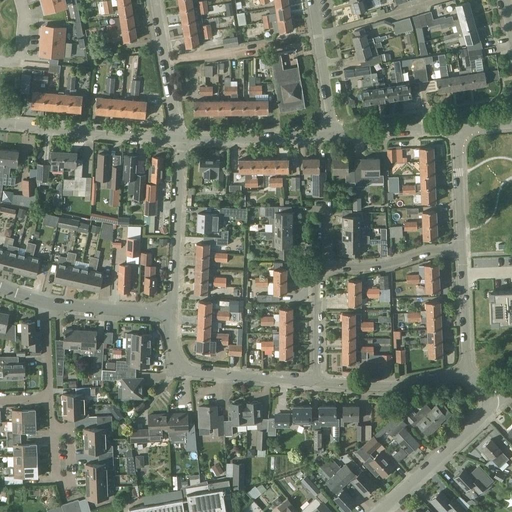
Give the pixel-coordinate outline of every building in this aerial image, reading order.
[(191,0),(178,0),(180,10),(193,8),(191,0)] [(350,0),(354,12),(366,9),(373,7),(370,0),(350,0)] [(459,18),(471,14),(468,2),(455,5),(459,18)] [(118,5),(120,17),(132,15),(130,3),(118,5)] [(270,13),(262,14),(263,22),(271,20),(278,19),(290,17),(288,5),(276,7),(276,11),(270,12),(270,13)] [(193,8),(180,10),(182,22),(194,20),(194,14),(193,8)] [(418,15),(421,26),(427,25),(428,27),(433,25),(429,12),(424,13),(418,15)] [(446,21),(440,23),(442,28),(456,24),(458,32),(462,31),(475,27),(471,14),(459,18),(453,19),(446,21)] [(120,17),(115,18),(116,24),(117,30),(122,29),(134,27),(132,15),(120,17)] [(415,28),(421,26),(418,15),(412,17),(415,28)] [(252,16),(240,17),(240,25),(252,25),(252,16)] [(167,17),(169,33),(176,33),(174,17),(167,17)] [(271,20),(263,22),(264,28),(272,26),(273,33),(280,32),(292,30),(290,17),(278,19),(271,20)] [(403,19),(407,31),(412,29),(409,17),(403,19)] [(400,33),(407,31),(403,19),(397,21),(400,33)] [(194,20),(182,22),(184,35),(196,33),(203,31),(211,30),(210,24),(202,25),(195,26),(194,20)] [(373,28),(377,27),(385,25),(387,25),(389,32),(393,31),(392,27),(393,28),(392,24),(384,20),(376,22),(371,24),(373,28)] [(392,23),(392,24),(393,28),(394,31),(395,34),(400,33),(397,21),(392,23)] [(45,26),(44,41),(64,42),(65,28),(45,26)] [(134,27),(122,29),(124,41),(136,39),(134,27)] [(478,40),(475,27),(462,31),(458,32),(443,36),(445,40),(457,37),(457,38),(464,36),(466,44),(478,40)] [(117,30),(108,31),(109,38),(118,37),(117,30)] [(196,33),(184,35),(186,47),(198,45),(197,39),(203,38),(204,38),(203,31),(196,33)] [(106,32),(97,32),(97,45),(106,45),(106,32)] [(355,48),(380,41),(380,40),(390,37),(389,34),(367,40),(364,33),(351,37),(355,48)] [(97,45),(96,36),(86,37),(87,46),(97,45)] [(238,45),(237,36),(222,39),(224,47),(238,45)] [(64,42),(44,41),(43,56),(63,57),(64,42)] [(378,55),(375,47),(381,45),(380,41),(368,44),(355,48),(359,60),(361,66),(373,64),(373,61),(381,60),(380,54),(378,55)] [(469,50),(470,59),(482,58),(481,48),(469,50)] [(283,69),(280,52),(270,54),(279,112),(305,108),(298,67),(283,69)] [(122,54),(121,84),(130,84),(131,55),(122,54)] [(419,69),(421,82),(427,81),(424,57),(418,58),(419,69)] [(440,78),(436,79),(438,92),(450,90),(448,77),(447,71),(446,64),(446,65),(445,57),(441,58),(439,58),(440,65),(438,66),(440,78)] [(415,83),(421,82),(419,69),(418,58),(411,59),(413,70),(415,83)] [(466,70),(459,71),(459,75),(461,88),(473,87),(471,73),(469,61),(469,58),(465,59),(466,68),(466,70)] [(474,60),(469,61),(471,73),(473,87),(485,85),(483,72),(476,73),(475,67),(474,60)] [(49,72),(60,73),(61,65),(49,64),(49,72)] [(189,64),(190,75),(196,74),(195,68),(200,68),(200,64),(189,64)] [(375,102),(371,76),(370,70),(370,66),(355,68),(356,76),(365,75),(366,77),(367,77),(367,83),(366,83),(367,86),(360,87),(361,90),(363,103),(375,102)] [(35,69),(34,82),(48,84),(49,76),(44,76),(45,70),(35,69)] [(385,86),(387,100),(399,98),(397,85),(396,78),(394,69),(390,69),(391,79),(390,79),(391,85),(385,86)] [(31,74),(21,74),(21,82),(30,83),(31,74)] [(387,100),(385,86),(384,82),(379,83),(378,81),(376,81),(375,75),(371,76),(375,102),(387,100)] [(448,77),(450,90),(461,88),(459,75),(448,77)] [(132,80),(132,88),(140,88),(140,80),(132,80)] [(411,96),(409,83),(397,85),(399,98),(411,96)] [(248,100),(243,100),(243,113),(255,112),(255,100),(255,93),(256,93),(255,85),(250,85),(249,85),(248,100)] [(57,94),(56,109),(68,110),(69,95),(70,89),(66,89),(64,88),(64,94),(57,94)] [(81,111),(82,96),(75,95),(75,89),(74,89),(70,89),(69,95),(68,110),(81,111)] [(43,108),(45,92),(32,91),(31,107),(43,108)] [(56,109),(57,94),(45,92),(43,108),(56,109)] [(231,113),(243,113),(243,100),(238,100),(238,95),(231,95),(230,95),(230,101),(231,113)] [(108,113),(109,98),(97,97),(95,112),(108,113)] [(120,114),(121,99),(109,98),(108,113),(120,114)] [(132,115),(134,100),(121,99),(120,114),(132,115)] [(134,100),(132,115),(145,117),(146,102),(134,100)] [(256,100),(255,100),(255,112),(268,112),(268,100),(256,100)] [(206,113),(206,101),(199,101),(193,101),(193,113),(206,113)] [(206,113),(218,113),(218,101),(206,101),(206,113)] [(218,113),(231,113),(230,101),(218,101),(218,113)] [(419,162),(432,161),(432,147),(418,147),(419,162)] [(9,177),(10,168),(17,168),(18,150),(5,149),(2,182),(2,184),(12,185),(13,177),(9,177)] [(63,170),(63,165),(64,151),(52,151),(51,169),(63,170)] [(63,178),(63,195),(89,196),(89,186),(86,185),(86,177),(82,176),(82,160),(76,159),(77,152),(64,151),(63,165),(71,166),(71,168),(75,168),(74,179),(63,178)] [(98,168),(97,168),(96,179),(107,180),(106,187),(111,188),(110,206),(118,206),(120,166),(112,165),(112,166),(108,166),(109,154),(99,154),(98,168)] [(136,179),(136,173),(135,173),(136,156),(127,155),(126,163),(124,163),(123,178),(136,179)] [(149,163),(148,181),(161,181),(162,157),(152,157),(152,164),(149,163)] [(354,186),(354,169),(347,169),(347,158),(332,158),(332,173),(345,172),(345,186),(354,186)] [(361,158),(361,168),(362,175),(366,175),(378,175),(378,158),(361,158)] [(200,159),(200,169),(204,170),(204,176),(214,177),(213,189),(222,189),(222,179),(227,179),(227,170),(218,170),(218,160),(200,159)] [(251,172),(263,171),(263,159),(251,160),(251,172)] [(263,171),(276,171),(276,159),(263,159),(263,171)] [(276,159),(276,171),(288,171),(288,159),(276,159)] [(318,159),(302,159),(303,172),(311,172),(312,180),(309,180),(310,189),(312,189),(312,196),(321,195),(324,195),(324,196),(324,195),(324,189),(324,179),(318,179),(318,172),(318,159)] [(238,172),(244,172),(245,178),(251,178),(251,172),(251,160),(238,160),(238,172)] [(420,176),(433,175),(432,161),(419,162),(420,176)] [(37,163),(37,189),(40,189),(40,182),(49,182),(50,163),(37,163)] [(354,169),(354,186),(367,186),(366,175),(362,175),(361,168),(354,169)] [(139,174),(137,198),(144,199),(145,175),(139,174)] [(416,189),(420,189),(434,188),(433,175),(420,176),(420,183),(416,183),(416,189)] [(292,191),(300,190),(300,177),(292,177),(292,191)] [(22,180),(24,205),(37,207),(36,180),(22,180)] [(144,213),(144,219),(143,233),(154,234),(155,216),(157,216),(159,184),(145,183),(144,200),(144,205),(145,205),(144,213)] [(399,193),(398,185),(393,185),(388,185),(389,193),(399,193)] [(434,188),(420,189),(421,202),(434,202),(434,188)] [(16,209),(1,206),(0,212),(15,215),(16,209)] [(211,213),(196,212),(196,229),(210,230),(210,229),(216,230),(217,215),(235,216),(235,207),(213,206),(213,214),(211,213)] [(271,216),(271,223),(291,223),(291,219),(293,219),(293,212),(276,212),(276,206),(265,206),(264,216),(271,216)] [(341,216),(341,227),(359,227),(359,221),(362,221),(362,212),(352,212),(352,210),(342,210),(342,216),(341,216)] [(422,225),(435,224),(434,211),(422,211),(422,225)] [(59,217),(57,226),(70,229),(72,220),(59,217)] [(495,233),(511,232),(511,217),(494,218),(495,233)] [(79,222),(77,231),(87,233),(89,224),(79,222)] [(259,235),(264,235),(271,235),(291,235),(291,223),(271,223),(271,231),(259,231),(259,235)] [(435,224),(422,225),(423,239),(436,238),(435,224)] [(163,225),(156,227),(158,234),(165,232),(163,225)] [(387,225),(387,235),(399,236),(399,225),(387,225)] [(128,237),(127,256),(140,256),(141,238),(140,238),(141,227),(131,227),(130,238),(128,237)] [(359,239),(368,239),(368,235),(363,235),(363,227),(359,227),(341,227),(341,239),(359,239)] [(219,261),(220,252),(214,252),(214,251),(208,251),(208,244),(228,245),(229,230),(222,231),(222,238),(204,237),(204,243),(195,242),(195,255),(208,256),(213,256),(213,261),(215,261),(219,261)] [(293,235),(291,235),(271,235),(264,235),(264,238),(271,238),(271,247),(278,247),(278,252),(292,252),(292,246),(291,246),(291,242),(293,242),(293,235)] [(0,267),(2,268),(10,237),(5,236),(2,249),(0,248),(0,267)] [(10,237),(2,268),(13,271),(17,253),(19,247),(12,246),(14,238),(10,237)] [(379,256),(386,255),(385,239),(380,239),(368,239),(359,239),(341,239),(341,245),(339,245),(339,255),(359,255),(359,250),(361,250),(361,242),(368,243),(368,242),(379,243),(379,256)] [(24,273),(31,243),(27,242),(24,255),(17,253),(13,271),(24,273)] [(31,243),(24,273),(35,276),(40,259),(32,257),(36,244),(31,243)] [(59,256),(54,281),(65,283),(72,252),(68,251),(67,258),(59,256)] [(76,285),(80,268),(73,266),(76,253),(72,252),(65,283),(76,285)] [(141,252),(140,263),(151,264),(151,252),(141,252)] [(194,267),(207,268),(208,256),(195,255),(194,267)] [(87,288),(94,257),(90,256),(87,269),(80,268),(76,285),(87,288)] [(94,257),(87,288),(99,290),(103,273),(96,271),(98,258),(94,257)] [(424,278),(437,277),(436,263),(424,264),(424,278)] [(119,274),(118,291),(129,291),(130,274),(129,274),(130,266),(119,265),(118,274),(119,274)] [(156,277),(155,277),(155,266),(145,265),(144,277),(144,292),(156,292),(156,277)] [(194,267),(193,280),(212,281),(212,276),(207,275),(207,268),(194,267)] [(273,281),(285,281),(285,269),(273,268),(273,281)] [(380,276),(380,288),(389,288),(389,276),(380,276)] [(255,287),(268,287),(268,277),(255,277),(255,287)] [(437,277),(424,278),(425,292),(438,291),(437,277)] [(227,282),(212,281),(193,280),(193,293),(206,293),(206,288),(212,288),(212,286),(226,286),(227,282)] [(347,292),(359,292),(359,280),(347,280),(347,292)] [(285,294),(285,281),(273,281),(273,294),(285,294)] [(493,299),(490,299),(490,320),(498,320),(498,324),(511,323),(511,290),(493,291),(493,299)] [(360,305),(359,292),(347,292),(347,305),(360,305)] [(198,301),(197,313),(209,314),(215,314),(215,319),(217,319),(223,319),(223,311),(228,311),(237,310),(237,305),(228,305),(219,305),(219,309),(210,309),(210,301),(198,301)] [(425,302),(426,316),(439,315),(438,301),(425,302)] [(279,314),(274,314),(274,316),(274,320),(279,320),(291,320),(291,308),(279,308),(279,314)] [(0,312),(0,337),(15,340),(15,325),(6,323),(8,315),(0,312)] [(197,313),(197,325),(209,326),(209,314),(197,313)] [(341,313),(341,325),(353,325),(361,325),(361,321),(361,313),(353,313),(341,313)] [(426,323),(426,329),(439,329),(439,315),(426,316),(421,316),(421,321),(421,323),(426,323)] [(279,333),(291,333),(291,320),(279,320),(279,333)] [(35,335),(35,322),(22,322),(22,342),(30,342),(30,350),(41,349),(41,335),(35,335)] [(197,325),(196,338),(208,338),(215,339),(215,334),(215,332),(209,331),(209,326),(197,325)] [(354,337),(354,332),(353,325),(341,325),(341,337),(354,337)] [(420,343),(427,343),(440,342),(439,329),(426,329),(427,338),(420,338),(420,343)] [(79,353),(80,331),(65,330),(64,340),(55,339),(56,375),(62,375),(64,347),(75,348),(74,352),(79,353)] [(80,331),(79,353),(83,353),(84,348),(94,349),(96,332),(80,331)] [(104,343),(112,343),(112,332),(104,332),(104,342),(104,343)] [(278,345),(291,345),(291,333),(279,333),(279,334),(274,334),(274,341),(262,341),(261,345),(274,345),(278,345)] [(132,349),(149,350),(150,335),(132,334),(132,349)] [(194,345),(194,350),(195,350),(195,351),(205,351),(205,354),(215,354),(216,344),(221,344),(220,344),(221,335),(215,334),(215,339),(208,338),(196,338),(196,345),(194,345)] [(341,349),(354,349),(354,337),(341,337),(341,349)] [(440,342),(427,343),(428,357),(441,356),(440,342)] [(240,355),(241,344),(228,344),(227,355),(240,355)] [(291,358),(291,345),(278,345),(278,351),(278,358),(291,358)] [(380,354),(373,354),(366,354),(366,345),(360,345),(360,349),(354,349),(341,349),(341,363),(354,363),(354,357),(366,357),(367,361),(380,361),(380,364),(391,364),(391,354),(380,354)] [(149,350),(132,349),(127,349),(126,361),(115,360),(114,370),(118,370),(131,371),(131,365),(149,366),(149,350)] [(102,370),(103,354),(94,353),(93,369),(102,369),(102,370)] [(17,378),(25,378),(24,363),(13,363),(13,357),(0,356),(0,368),(3,369),(4,380),(17,379),(17,378)] [(136,371),(131,371),(118,370),(118,379),(123,379),(123,386),(121,386),(121,397),(132,397),(133,398),(139,398),(140,397),(142,397),(142,378),(136,378),(136,371)] [(64,406),(83,405),(83,395),(91,395),(91,388),(77,388),(77,394),(64,394),(64,406)] [(435,406),(431,410),(425,403),(414,413),(407,404),(409,403),(410,399),(408,397),(403,397),(402,400),(395,407),(400,412),(400,413),(423,438),(436,426),(444,416),(445,417),(450,413),(442,405),(438,409),(435,406)] [(266,449),(266,436),(267,418),(261,418),(260,411),(262,409),(262,405),(260,404),(260,402),(258,402),(257,401),(252,401),(251,403),(245,403),(246,425),(257,424),(257,429),(256,429),(255,448),(266,449)] [(245,403),(239,403),(237,402),(233,402),(232,404),(230,404),(230,406),(228,407),(228,411),(230,412),(231,426),(246,425),(245,403)] [(83,405),(64,406),(64,417),(89,416),(89,411),(84,412),(83,405)] [(216,418),(216,406),(198,407),(199,426),(214,426),(214,434),(223,434),(222,418),(216,418)] [(310,421),(310,406),(292,406),(292,421),(310,421)] [(334,406),(317,406),(317,417),(311,417),(311,429),(313,429),(313,448),(313,454),(321,453),(321,448),(321,433),(320,433),(320,429),(319,429),(319,425),(338,425),(338,418),(335,418),(334,406)] [(340,418),(340,425),(346,425),(346,419),(357,419),(357,406),(342,406),(342,418),(340,418)] [(12,421),(35,420),(34,409),(12,410),(12,421)] [(167,414),(168,432),(169,436),(183,436),(185,436),(186,451),(196,450),(194,423),(187,423),(186,413),(167,414)] [(163,432),(168,432),(167,414),(149,415),(149,429),(130,430),(130,443),(163,442),(163,432)] [(396,414),(382,426),(391,436),(392,435),(398,441),(408,452),(418,443),(407,432),(402,427),(406,423),(396,414)] [(267,418),(266,436),(275,436),(275,429),(288,429),(288,415),(274,415),(274,418),(267,418)] [(20,438),(20,431),(35,431),(35,420),(12,421),(13,430),(7,430),(7,439),(20,438)] [(104,430),(113,429),(112,421),(97,422),(97,428),(85,429),(85,441),(105,440),(104,430)] [(357,426),(357,442),(366,442),(366,440),(371,439),(372,426),(357,426)] [(381,445),(377,440),(375,438),(374,437),(362,447),(369,455),(381,445)] [(36,455),(36,444),(21,444),(20,438),(7,439),(7,448),(13,448),(14,456),(36,455)] [(490,439),(480,448),(490,458),(498,467),(507,458),(500,450),(490,439)] [(108,440),(105,440),(85,441),(86,451),(98,451),(98,457),(112,457),(112,447),(109,447),(108,440)] [(375,476),(379,472),(382,476),(384,474),(385,476),(391,470),(390,469),(391,467),(384,459),(386,458),(379,451),(369,461),(366,458),(362,462),(375,476)] [(14,466),(36,465),(36,455),(14,456),(14,466)] [(106,475),(106,471),(113,471),(112,457),(98,457),(99,464),(86,464),(87,476),(106,475)] [(332,459),(326,461),(346,484),(347,483),(350,481),(365,496),(377,485),(363,470),(361,472),(357,476),(356,475),(354,473),(346,465),(345,464),(341,468),(332,459)] [(319,464),(318,464),(331,478),(325,483),(335,494),(337,496),(334,499),(333,499),(340,506),(339,507),(343,511),(344,511),(345,511),(348,511),(358,503),(343,487),(346,484),(326,461),(319,464)] [(218,462),(209,464),(212,474),(220,472),(218,462)] [(245,488),(245,464),(227,463),(227,477),(234,477),(234,488),(245,488)] [(22,477),(37,476),(36,465),(14,466),(15,475),(4,475),(4,483),(22,482),(22,477)] [(463,469),(453,478),(465,490),(470,485),(475,491),(478,494),(492,480),(478,466),(469,475),(463,469)] [(502,481),(505,475),(496,471),(494,477),(502,481)] [(187,481),(198,480),(197,473),(187,474),(187,481)] [(87,487),(106,486),(106,475),(87,476),(87,487)] [(179,475),(170,475),(170,485),(179,484),(179,475)] [(207,489),(185,493),(188,511),(223,511),(233,511),(227,478),(206,482),(207,489)] [(259,481),(246,490),(251,497),(264,488),(259,481)] [(311,481),(306,487),(308,489),(315,496),(321,490),(314,483),(313,483),(311,481)] [(106,486),(87,487),(88,498),(107,497),(106,486)] [(440,491),(430,500),(440,511),(446,508),(449,511),(465,511),(453,498),(449,502),(440,491)] [(316,497),(301,510),(303,511),(330,511),(321,502),(316,497)] [(182,511),(180,498),(127,508),(127,511),(182,511)] [(73,501),(76,511),(82,511),(79,499),(73,501)] [(299,511),(288,499),(278,507),(282,511),(299,511)] [(69,511),(76,511),(73,501),(67,503),(69,511)]
